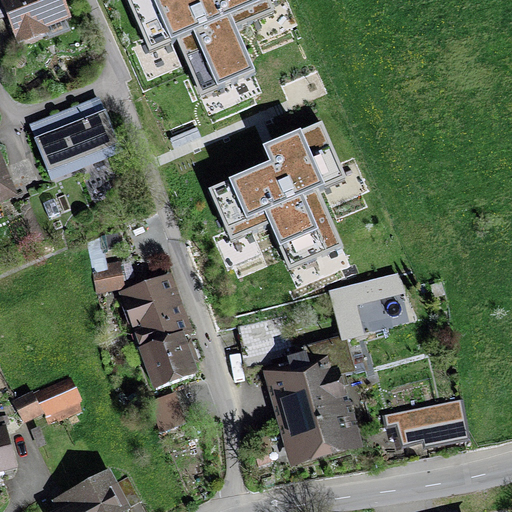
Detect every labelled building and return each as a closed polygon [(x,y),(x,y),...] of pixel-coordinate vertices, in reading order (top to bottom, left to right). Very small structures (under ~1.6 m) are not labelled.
[(61,18),(55,0),(6,0),(5,1),(19,40),(43,32),(41,25),(61,18)] [(272,15),(265,0),(126,0),(147,51),(175,39),(199,97),(253,74),(235,30),(272,15)] [(51,176),(115,151),(101,117),(37,143),(51,176)] [(270,161),(209,186),(230,237),(267,221),(285,265),(339,243),(316,186),(343,174),(321,121),(263,145),(270,161)] [(0,202),(13,198),(0,163),(0,202)] [(114,267),(93,272),(97,290),(117,286),(114,267)] [(191,376),(163,289),(130,300),(158,386),(191,376)] [(346,337),(304,347),(308,362),(269,372),(292,463),(358,447),(340,372),(354,369),(346,337)] [(49,427),(80,413),(69,387),(38,400),(43,411),(49,427)] [(43,411),(38,400),(34,392),(16,400),(25,419),(43,411)] [(460,400),(387,416),(388,425),(400,422),(405,443),(423,440),(424,447),(468,438),(460,400)] [(0,473),(14,471),(4,430),(0,431),(0,473)] [(124,511),(107,479),(58,505),(61,511),(124,511)]
